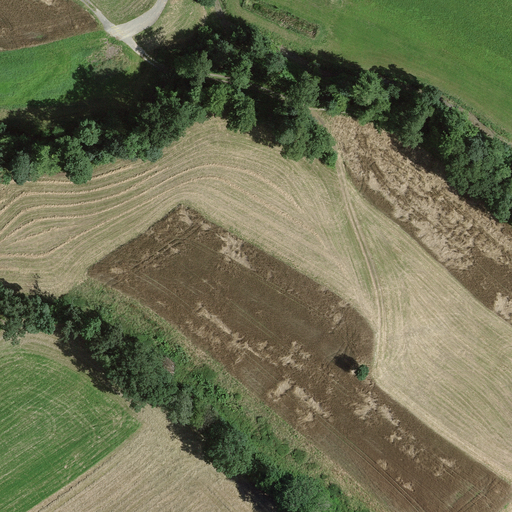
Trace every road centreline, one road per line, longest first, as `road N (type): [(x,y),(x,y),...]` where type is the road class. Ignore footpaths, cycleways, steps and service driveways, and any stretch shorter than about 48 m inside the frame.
road 1 (track): [(511,220),(468,178),(394,130),(160,64),(81,0)]
road 2 (track): [(378,375),(384,306),(336,155),(307,107)]
road 3 (track): [(157,0),(147,16),(114,29),(0,57)]
